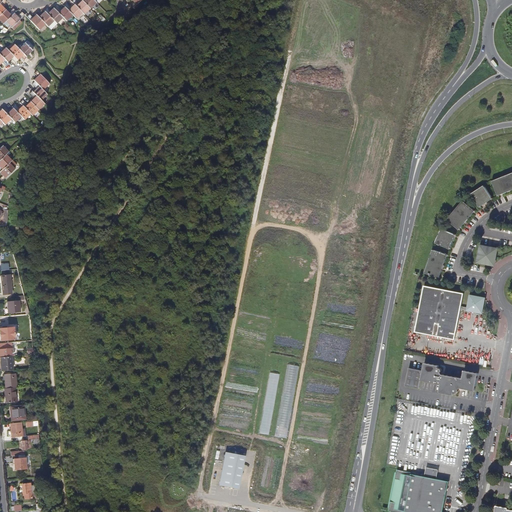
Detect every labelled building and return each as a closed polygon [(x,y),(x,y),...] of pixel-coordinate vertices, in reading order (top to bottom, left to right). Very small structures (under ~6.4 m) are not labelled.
[(82,0),(82,1),(89,9),(95,3),(95,2),(92,0),(82,0)] [(78,4),(75,6),(83,15),(89,9),(82,1),(78,4)] [(66,3),(63,6),(64,7),(72,15),(78,21),(84,16),(83,15),(75,6),(74,5),(71,8),(66,3)] [(61,10),(56,6),(53,8),(62,17),(66,21),(72,15),(64,7),(61,10)] [(8,13),(5,10),(0,14),(0,19),(3,23),(6,21),(14,13),(16,11),(13,8),(8,13)] [(50,12),(47,14),(53,21),(56,23),(62,17),(53,8),(50,12)] [(38,11),(35,14),(36,14),(45,24),(48,27),(53,21),(47,14),(44,11),(41,14),(38,11)] [(12,27),(20,19),(24,15),(22,12),(18,17),(14,13),(6,21),(12,27)] [(33,18),(29,14),(26,17),(30,21),(39,30),(45,24),(36,14),(33,18)] [(27,41),(19,49),(25,56),(34,48),(27,41)] [(24,60),(26,57),(25,56),(19,49),(15,45),(8,51),(17,60),(20,56),(24,60)] [(15,64),(18,61),(17,60),(8,51),(6,48),(0,53),(0,55),(6,62),(10,59),(15,64)] [(6,67),(9,64),(6,62),(0,55),(0,63),(1,62),(6,67)] [(37,70),(33,73),(37,78),(34,81),(35,82),(42,89),(48,83),(37,70)] [(35,82),(32,84),(32,85),(36,89),(33,92),(40,100),(47,94),(42,89),(35,82)] [(38,110),(44,104),(40,100),(33,92),(32,91),(29,94),(34,99),(31,102),(38,110)] [(32,115),(38,110),(31,102),(27,105),(23,100),(20,103),(23,106),(30,113),(32,115)] [(23,106),(19,109),(17,112),(21,116),(24,119),(30,113),(23,106)] [(9,112),(5,107),(4,108),(2,109),(11,118),(14,122),(21,116),(17,112),(13,108),(9,112)] [(0,111),(0,119),(2,122),(5,124),(11,118),(2,109),(0,111)] [(11,161),(5,155),(0,159),(0,171),(8,164),(11,161)] [(3,175),(2,176),(0,177),(0,179),(2,182),(14,170),(8,164),(0,171),(0,172),(2,174),(3,175)] [(511,173),(492,181),(498,196),(511,190),(511,173)] [(484,185),(471,194),(480,207),(493,199),(484,185)] [(463,201),(447,219),(459,229),(475,211),(463,201)] [(441,229),(435,243),(449,249),(455,235),(441,229)] [(479,262),(494,265),(497,249),(481,247),(479,262)] [(433,250),(424,273),(439,278),(440,277),(447,255),(433,250)] [(3,284),(3,288),(12,287),(11,283),(13,282),(12,276),(0,277),(1,284),(3,284)] [(483,313),(486,298),(470,295),(467,307),(461,306),(464,294),(424,286),(415,331),(455,339),(461,309),(467,310),(467,311),(483,313)] [(12,295),(12,287),(3,288),(4,296),(12,295)] [(21,313),(20,302),(19,302),(8,303),(9,314),(21,313)] [(0,332),(1,341),(12,340),(12,328),(0,329),(0,332)] [(0,349),(0,358),(1,358),(9,357),(8,349),(0,349)] [(1,358),(2,372),(13,370),(12,357),(9,357),(1,358)] [(409,368),(405,386),(420,388),(421,381),(441,384),(439,392),(453,395),(454,393),(456,393),(458,393),(458,392),(458,391),(458,390),(460,388),(475,391),(478,374),(464,371),(462,378),(442,375),(441,372),(442,371),(442,370),(442,369),(441,369),(440,368),(438,368),(439,366),(424,363),(423,371),(409,368)] [(270,432),(278,373),(270,372),(265,409),(270,409),(270,412),(264,412),(261,431),(270,432)] [(5,375),(6,388),(15,387),(17,387),(16,374),(5,375)] [(17,401),(15,387),(6,388),(5,388),(6,402),(17,401)] [(24,405),(11,406),(12,419),(25,418),(24,405)] [(22,428),(22,421),(11,422),(12,431),(9,431),(9,435),(12,435),(12,436),(23,435),(22,428)] [(28,438),(27,438),(28,448),(34,447),(33,443),(40,442),(40,437),(34,438),(29,438),(28,438)] [(223,452),(217,486),(238,490),(244,456),(223,452)] [(25,458),(25,455),(24,455),(16,455),(17,459),(15,459),(15,463),(16,469),(27,468),(26,458),(25,458)] [(426,466),(424,476),(436,478),(438,469),(426,466)] [(436,478),(424,476),(415,474),(416,472),(397,469),(389,510),(398,511),(442,511),(449,480),(436,478)] [(36,492),(34,492),(31,492),(31,489),(31,485),(30,483),(22,484),(23,493),(25,493),(25,498),(32,498),(37,497),(37,492),(36,492)]
